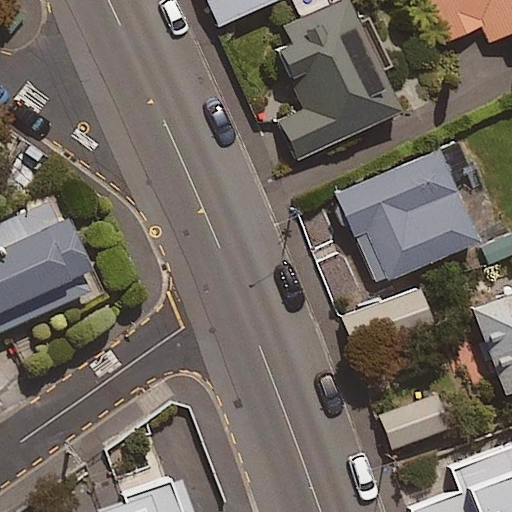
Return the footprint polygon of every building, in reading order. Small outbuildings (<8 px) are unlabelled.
[(204,0),(213,16),(242,0),(204,0)] [(360,5),(346,12),(339,0),(310,0),(274,19),(282,34),(269,40),(300,99),(273,114),(293,152),(392,101),(372,62),(386,55),(360,5)] [(510,33),(511,32),(511,0),(425,0),(445,33),(473,17),(484,35),(504,23),(510,33)] [(450,136),(429,146),(426,141),(329,186),(372,279),(470,233),(437,164),(459,154),(450,136)] [(0,226),(0,332),(93,286),(51,201),(0,226)] [(511,231),(506,221),(471,238),(484,264),(511,249),(511,231)] [(511,278),(459,299),(493,388),(511,380),(511,278)] [(441,421),(429,386),(373,406),(386,441),(441,421)] [(417,511),(511,511),(511,443),(433,476),(444,501),(417,511)] [(188,511),(179,488),(114,511),(188,511)]
